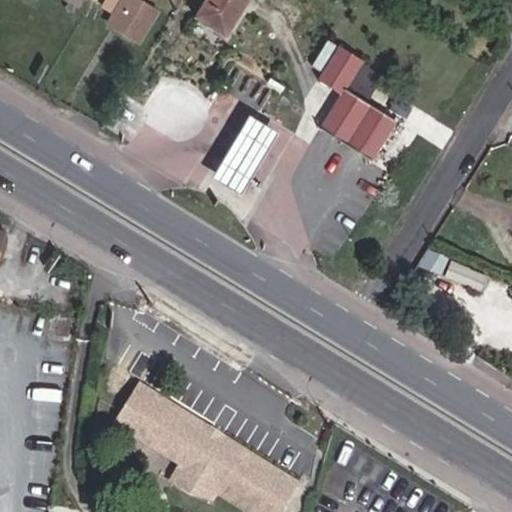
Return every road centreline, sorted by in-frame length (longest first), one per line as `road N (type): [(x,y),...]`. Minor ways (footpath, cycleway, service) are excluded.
road 1 (primary): [(511,427),(0,114)]
road 2 (primary): [(0,164),(511,476)]
